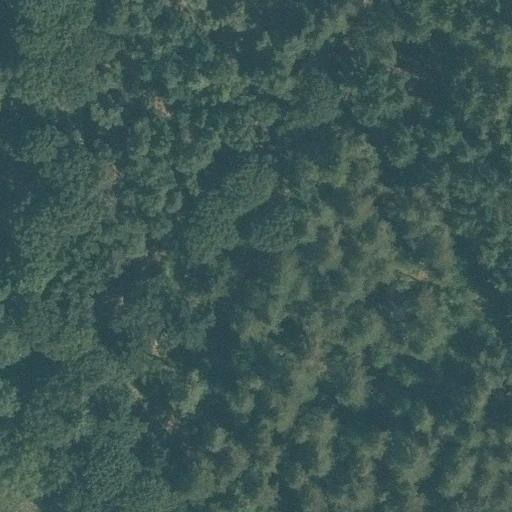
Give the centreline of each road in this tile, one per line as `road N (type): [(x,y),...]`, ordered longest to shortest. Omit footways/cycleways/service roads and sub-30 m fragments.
road 1 (track): [(67,334),(362,0)]
road 2 (track): [(69,0),(67,334)]
road 3 (track): [(67,334),(67,405),(143,511)]
